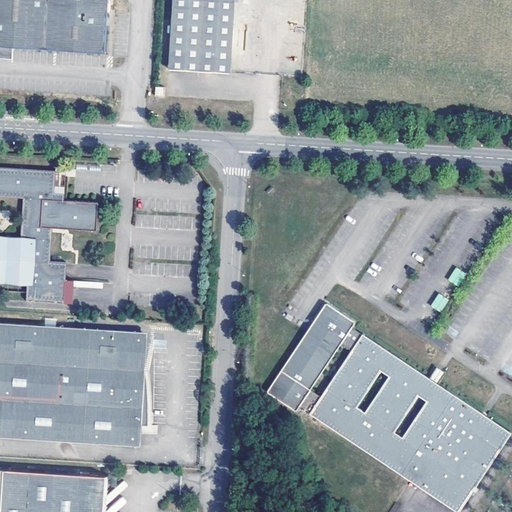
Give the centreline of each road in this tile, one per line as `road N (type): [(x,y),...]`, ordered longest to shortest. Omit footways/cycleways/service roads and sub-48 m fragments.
road 1 (unclassified): [(216,511),(239,142)]
road 2 (unclassified): [(239,142),(511,159)]
road 3 (unclassified): [(0,127),(239,142)]
road 4 (unknown): [(219,453),(186,433),(175,334)]
